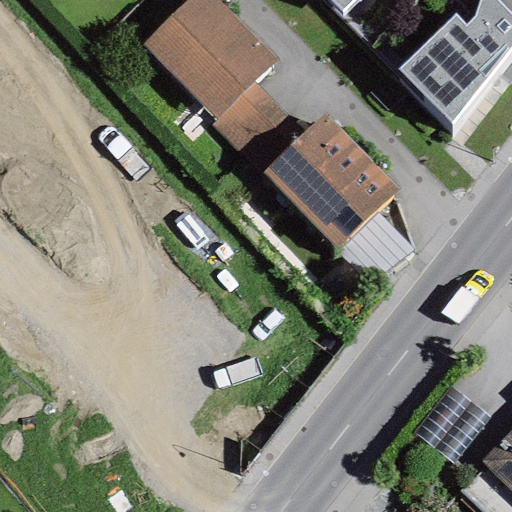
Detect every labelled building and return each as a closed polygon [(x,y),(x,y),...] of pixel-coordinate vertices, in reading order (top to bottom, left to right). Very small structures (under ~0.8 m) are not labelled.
[(220,0),(188,0),(142,44),(214,118),(252,81),(277,59),(220,0)] [(326,0),(342,15),(357,0),(326,0)] [(511,44),(511,18),(493,0),(480,0),(477,17),(457,0),(357,0),(342,15),(394,69),(446,125),(511,44)] [(304,134),(252,81),(214,118),(207,125),(258,178),(262,174),(304,134)] [(304,134),(262,174),(336,249),(374,212),(396,190),(322,115),(304,134)] [(412,249),(374,212),(336,249),(334,253),(373,282),(412,249)] [(453,466),(488,421),(445,389),(411,434),(453,466)] [(511,511),(511,429),(482,460),(485,464),(459,491),(481,511),(511,511)]
